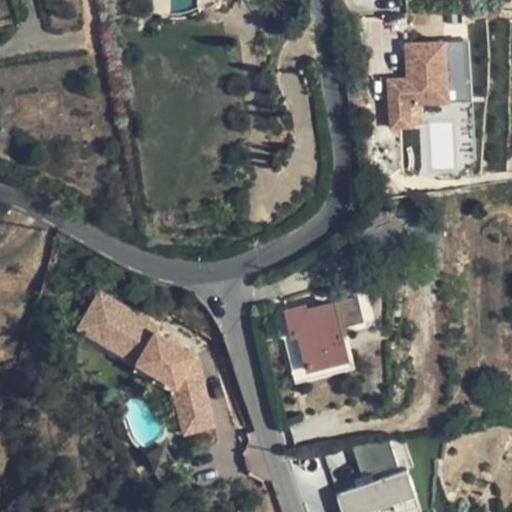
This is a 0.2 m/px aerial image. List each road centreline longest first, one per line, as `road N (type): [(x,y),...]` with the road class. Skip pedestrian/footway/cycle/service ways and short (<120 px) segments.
road 1 (residential): [(225,268),(307,234),(344,194),(321,0)]
road 2 (residential): [(225,268),(295,511)]
road 3 (residential): [(0,190),(151,263),(225,268)]
